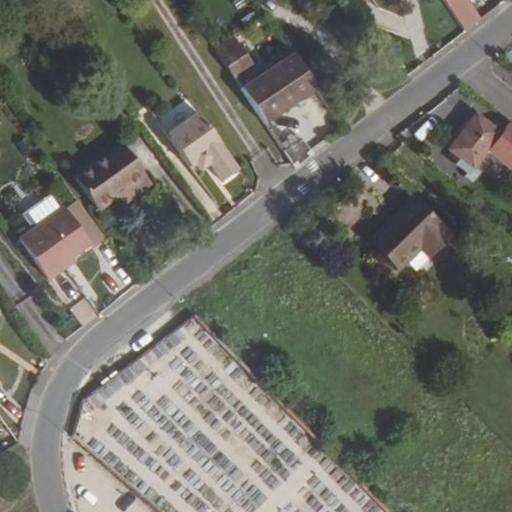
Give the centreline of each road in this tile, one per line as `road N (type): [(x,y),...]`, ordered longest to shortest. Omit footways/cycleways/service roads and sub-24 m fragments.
road 1 (unclassified): [(457,62),(91,349),(60,387),(48,424),(54,511)]
road 2 (unknown): [(75,369),(0,270)]
